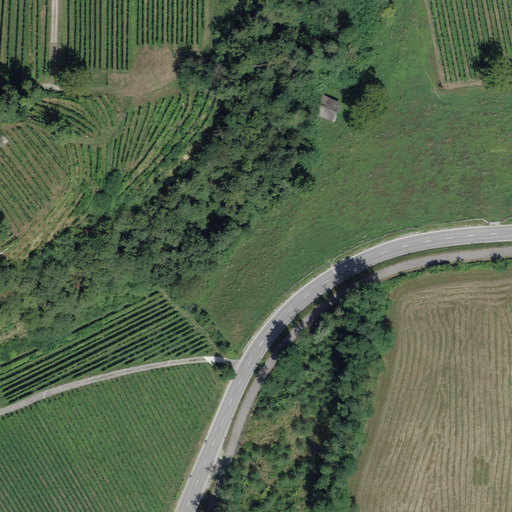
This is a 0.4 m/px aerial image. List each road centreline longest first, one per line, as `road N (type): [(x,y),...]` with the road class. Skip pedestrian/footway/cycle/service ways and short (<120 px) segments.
road 1 (primary): [(184,511),(248,363),(301,301),(342,272),(406,245),(511,233)]
road 2 (track): [(248,363),(168,363),(0,414)]
